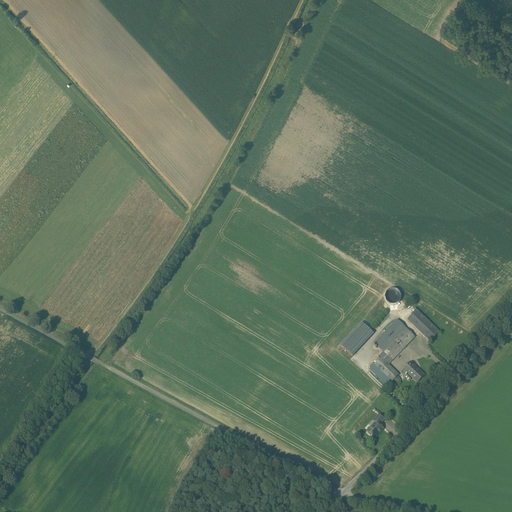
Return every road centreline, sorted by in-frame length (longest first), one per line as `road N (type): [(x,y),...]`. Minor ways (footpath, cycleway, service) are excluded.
road 1 (unclassified): [(338,495),(0,306)]
road 2 (unclassified): [(338,495),(511,310)]
